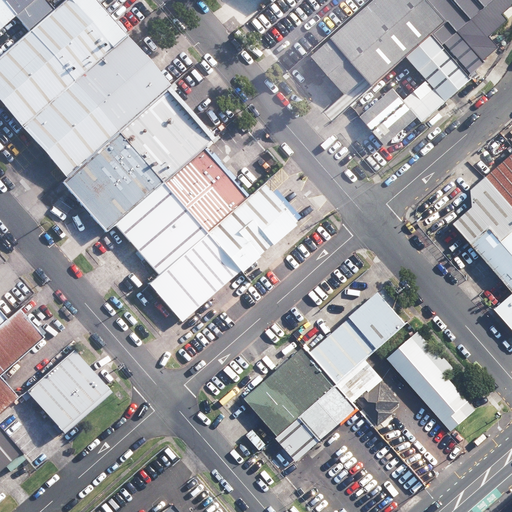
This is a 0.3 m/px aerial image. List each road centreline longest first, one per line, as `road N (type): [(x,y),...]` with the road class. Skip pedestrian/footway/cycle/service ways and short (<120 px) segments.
road 1 (tertiary): [(177,0),(370,220)]
road 2 (unclassified): [(370,220),(169,397)]
road 3 (unclassified): [(169,397),(0,204)]
road 4 (tertiary): [(370,220),(511,378)]
road 5 (unclassified): [(511,95),(370,220)]
road 6 (unclassified): [(169,397),(40,511)]
road 7 (unclassified): [(268,511),(169,397)]
